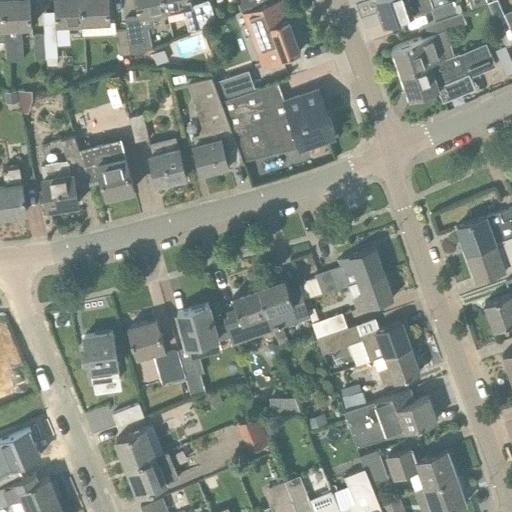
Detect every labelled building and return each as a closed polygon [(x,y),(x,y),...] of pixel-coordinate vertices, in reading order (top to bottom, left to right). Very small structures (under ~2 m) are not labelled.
[(31,27),(30,0),(2,0),(6,42),(5,42),(6,61),(23,60),(21,27),(31,27)] [(54,0),(56,25),(83,24),(81,0),(54,0)] [(81,0),(83,24),(110,22),(109,0),(81,0)] [(135,0),(139,16),(152,13),(166,11),(163,0),(135,0)] [(163,0),(166,11),(184,7),(185,14),(184,14),(189,33),(216,24),(208,0),(207,0),(197,3),(192,4),(191,0),(163,0)] [(236,0),(241,11),(271,0),(236,0)] [(251,18),(256,30),(263,49),(269,47),(274,61),(301,52),(281,0),(278,0),(276,1),(275,0),(271,0),(241,11),(244,21),(251,18)] [(426,12),(432,10),(435,21),(457,14),(453,1),(433,8),(430,0),(376,0),(385,24),(384,24),(384,25),(426,12)] [(469,0),(472,8),(486,2),(485,0),(469,0)] [(511,9),(504,13),(498,0),(492,0),(486,2),(506,46),(511,43),(511,9)] [(396,59),(401,73),(446,58),(436,33),(466,23),(462,12),(457,14),(435,21),(424,25),(427,36),(422,38),(392,48),(396,60),(396,59)] [(148,29),(138,30),(136,17),(125,19),(126,30),(130,55),(140,53),(152,50),(148,29)] [(130,55),(126,30),(115,31),(119,56),(130,55)] [(44,34),(33,34),(35,59),(46,59),(44,34)] [(446,58),(401,73),(406,88),(405,88),(409,100),(439,90),(442,98),(474,85),(470,76),(495,66),(486,43),(460,53),(446,58)] [(163,50),(153,54),(157,64),(167,60),(163,50)] [(511,73),(511,62),(511,59),(501,63),(506,76),(511,73)] [(215,82),(221,101),(255,89),(249,70),(215,82)] [(243,162),(221,101),(215,82),(212,75),(190,81),(204,132),(201,133),(204,143),(194,145),(201,172),(243,162)] [(255,89),(221,101),(243,162),(300,146),(335,134),(319,88),(284,100),(278,81),(255,89)] [(17,102),(16,91),(5,93),(6,104),(17,102)] [(17,91),(21,114),(28,114),(27,101),(32,100),(32,91),(17,91)] [(148,138),(142,113),(129,116),(135,142),(148,138)] [(44,178),(48,209),(78,204),(73,172),(71,173),(69,160),(81,156),(74,133),(61,137),(41,144),(46,164),(42,165),(45,178),(44,178)] [(158,183),(186,176),(178,147),(175,137),(150,143),(153,154),(151,154),(158,183)] [(89,184),(103,181),(106,197),(134,189),(126,155),(98,162),(84,166),(89,184)] [(23,183),(22,183),(19,167),(3,168),(5,186),(0,186),(0,215),(26,212),(23,183)] [(467,252),(508,237),(511,235),(511,208),(499,213),(499,211),(457,226),(467,252)] [(511,247),(508,237),(467,252),(476,279),(511,266),(511,247)] [(298,283),(299,286),(304,300),(349,285),(384,272),(375,246),(339,259),(341,265),(315,274),(316,278),(298,283)] [(393,298),(384,272),(349,285),(358,311),(393,298)] [(285,278),(260,287),(273,330),(282,326),(309,316),(304,300),(299,286),(289,290),(285,278)] [(226,312),(229,321),(225,323),(232,344),(273,330),(260,287),(233,297),(237,308),(226,312)] [(511,293),(485,303),(494,330),(511,323),(511,293)] [(208,304),(177,313),(187,347),(218,338),(208,304)] [(312,323),(317,338),(347,327),(342,312),(312,323)] [(156,319),(129,326),(138,357),(165,349),(156,319)] [(369,361),(374,359),(411,346),(401,320),(366,333),(361,334),(357,324),(347,327),(317,338),(323,354),(362,340),(369,361)] [(88,358),(90,371),(92,384),(119,380),(117,367),(112,331),(85,335),(86,345),(82,345),(84,359),(88,358)] [(420,372),(411,346),(374,359),(384,385),(420,372)] [(172,380),(185,376),(183,369),(177,349),(165,352),(172,380)] [(511,350),(503,354),(511,379),(511,350)] [(197,365),(183,369),(185,376),(191,395),(205,391),(197,365)] [(413,400),(409,388),(367,403),(344,411),(357,447),(437,420),(428,395),(413,400)] [(340,398),(344,411),(367,403),(362,391),(340,398)] [(222,404),(218,392),(207,395),(211,408),(222,404)] [(279,413),(279,398),(271,398),(271,413),(279,413)] [(117,427),(136,420),(144,417),(139,404),(112,413),(117,427)] [(327,424),(324,413),(307,419),(310,429),(327,424)] [(272,416),(260,420),(267,438),(275,435),(277,427),(272,416)] [(238,427),(244,439),(263,431),(258,419),(238,427)] [(0,438),(0,486),(22,478),(16,465),(40,455),(29,428),(0,438)] [(127,467),(156,456),(145,428),(116,439),(127,467)] [(416,460),(412,447),(388,455),(395,476),(419,468),(425,488),(457,476),(448,449),(416,460)] [(364,468),(371,483),(387,478),(377,450),(359,456),(364,468)] [(127,467),(138,495),(167,483),(166,480),(175,476),(167,454),(165,455),(157,458),(156,456),(127,467)] [(380,504),(371,483),(364,468),(344,476),(355,503),(349,505),(349,506),(339,510),(340,511),(375,511),(382,510),(380,504)] [(27,475),(22,478),(0,486),(0,500),(10,496),(19,492),(26,511),(28,511),(58,500),(49,478),(50,478),(49,477),(30,484),(27,475)] [(314,511),(299,475),(283,482),(295,511),(314,511)] [(457,476),(425,488),(433,511),(439,511),(466,503),(457,476)] [(276,511),(295,511),(283,482),(268,488),(276,511)] [(143,511),(169,511),(163,497),(141,506),(143,511)] [(383,504),(385,511),(402,511),(398,498),(383,504)] [(62,511),(58,500),(28,511),(62,511)]
